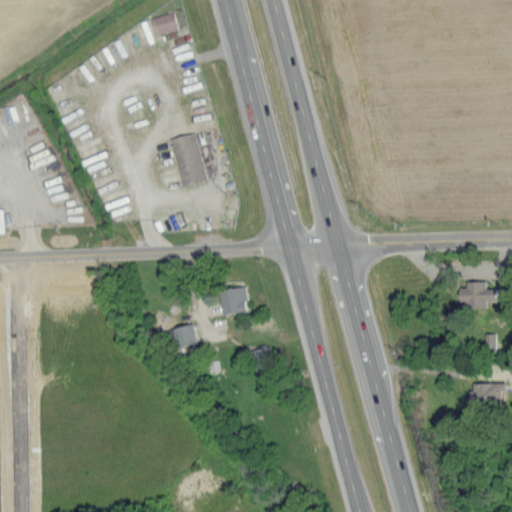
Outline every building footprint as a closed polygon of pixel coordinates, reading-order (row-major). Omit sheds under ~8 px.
[(159,36),(154,19),(176,13),(180,30),(159,36)] [(211,181),(186,188),(173,140),(197,133),(211,181)] [(485,283),(459,282),(458,306),(485,307),(485,299),(494,299),(494,287),(485,287),(485,283)] [(247,310),(244,286),(218,288),(220,313),(247,310)] [(196,342),(191,323),(171,328),(176,347),(196,342)] [(494,333),(483,333),(484,351),(494,350),(494,333)] [(502,382),(472,381),(471,404),(501,405),(502,382)]
